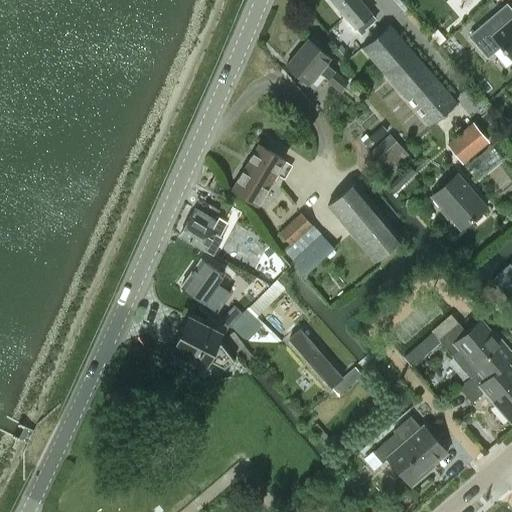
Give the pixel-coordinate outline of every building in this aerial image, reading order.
[(332,0),(359,31),(374,18),(358,0),(332,0)] [(511,8),(506,2),(467,35),(486,57),(500,46),(511,60),(511,8)] [(430,125),(456,102),(389,24),(363,47),(430,125)] [(437,28),(430,34),(438,44),(445,38),(437,28)] [(323,65),(330,57),(308,38),(286,64),(308,83),(319,71),(324,75),(323,75),(328,78),(327,80),(340,90),(347,81),(334,70),(333,73),(328,69),(323,65)] [(463,161),(489,140),(474,122),(449,144),(463,161)] [(382,124),(368,137),(373,142),(387,130),(382,124)] [(387,176),(410,155),(389,133),(367,153),(387,176)] [(257,204),(284,159),(258,144),(231,188),(257,204)] [(403,171),(392,183),(397,188),(409,176),(403,171)] [(460,228),(486,206),(457,173),(431,196),(460,228)] [(373,260),(401,236),(355,182),(327,205),(373,260)] [(189,217),(180,234),(200,244),(204,247),(214,229),(220,232),(228,218),(219,213),(217,217),(196,206),(195,208),(190,217),(189,217)] [(328,228),(320,235),(300,213),(280,232),(290,244),(284,250),(293,260),(307,276),(322,263),(320,260),(341,242),(328,228)] [(216,284),(223,274),(200,258),(180,286),(201,300),(197,305),(207,312),(223,289),(216,284)] [(234,306),(220,320),(227,328),(230,325),(245,341),(247,339),(251,340),(280,339),(256,315),(284,286),(276,278),(275,277),(240,313),(234,306)] [(216,337),(220,329),(188,314),(171,350),(203,366),(207,358),(223,365),(233,358),(216,337)] [(456,322),(437,339),(439,341),(451,355),(470,375),(476,370),(485,380),(505,363),(511,355),(511,354),(499,341),(498,342),(479,321),(466,333),(456,322)] [(355,364),(342,375),(300,327),(289,336),(339,392),(362,372),(355,364)] [(242,362),(251,355),(233,330),(224,337),(242,362)] [(424,338),(422,339),(431,349),(439,341),(437,339),(431,332),(424,338)] [(470,375),(457,387),(470,402),(482,391),(510,422),(511,419),(511,370),(505,363),(485,380),(476,370),(470,375)] [(372,452),(364,459),(373,468),(381,462),(386,457),(410,485),(424,473),(423,471),(445,452),(422,425),(420,427),(410,415),(392,430),(395,433),(372,452)] [(332,433),(328,436),(314,418),(309,422),(331,448),(339,442),(332,433)] [(385,511),(403,511),(396,503),(385,511)]
